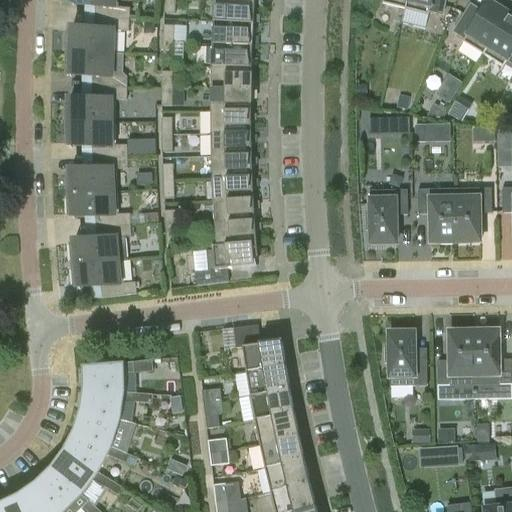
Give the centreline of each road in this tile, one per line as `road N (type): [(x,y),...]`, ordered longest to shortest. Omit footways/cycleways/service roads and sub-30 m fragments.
road 1 (residential): [(43,337),(24,154),(30,0)]
road 2 (residential): [(315,297),(314,0)]
road 3 (residential): [(315,297),(43,337)]
road 4 (residential): [(365,511),(315,297)]
road 5 (residential): [(511,290),(315,297)]
road 6 (residential): [(43,337),(33,432),(0,462)]
